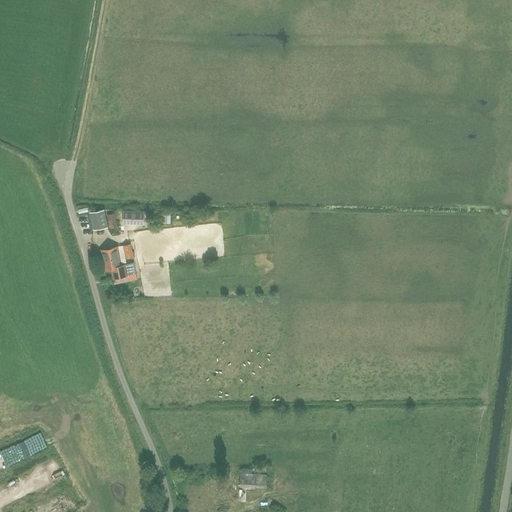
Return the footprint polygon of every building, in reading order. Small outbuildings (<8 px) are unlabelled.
[(107,226),(103,208),(89,211),(93,229),(107,226)] [(144,210),(123,209),(123,223),(143,224),(144,210)] [(170,224),(170,211),(162,210),(162,223),(170,224)] [(114,213),(107,215),(108,221),(116,220),(114,213)] [(122,245),(125,258),(133,257),(130,244),(122,245)] [(134,262),(122,265),(118,247),(100,250),(104,271),(111,270),(112,277),(136,273),(134,262)] [(36,434),(0,448),(0,463),(42,447),(36,434)] [(239,487),(256,488),(256,487),(266,487),(267,474),(257,474),(257,473),(240,472),(239,487)] [(212,499),(222,499),(223,477),(213,477),(212,499)]
